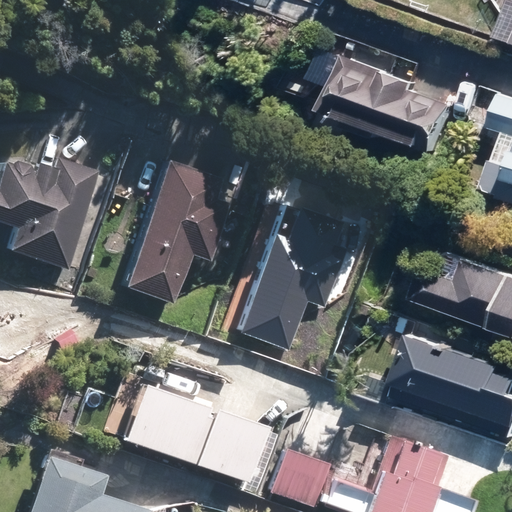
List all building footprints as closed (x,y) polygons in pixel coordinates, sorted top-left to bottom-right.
[(417,84),(350,60),(333,104),(440,143),(453,107),(414,93),(417,84)] [(511,100),(502,97),(494,122),(511,127),(511,100)] [(511,158),(505,156),(495,183),(511,188),(511,158)] [(66,263),(94,174),(60,163),(56,174),(9,159),(0,186),(0,212),(19,219),(10,245),(66,263)] [(215,180),(166,163),(126,279),(173,296),(191,243),(204,247),(220,200),(209,197),(215,180)] [(336,223),(302,211),(289,247),(273,241),(242,328),(284,343),(303,291),(321,298),(336,259),(324,255),(336,223)] [(472,282),(432,268),(422,297),(511,328),(511,273),(479,261),(472,282)] [(511,364),(420,332),(405,377),(511,414),(511,364)] [(398,440),(371,511),(423,511),(444,456),(398,440)] [(325,463),(286,449),(273,485),(312,499),(325,463)] [(100,476),(51,459),(32,511),(141,511),(143,509),(94,492),(100,476)]
